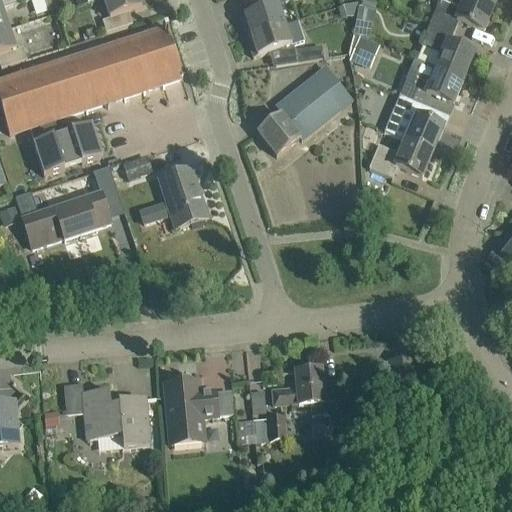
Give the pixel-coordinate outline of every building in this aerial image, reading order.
[(53,0),(44,0),(49,14),(57,11),(53,0)] [(104,0),(103,1),(110,21),(102,23),(106,35),(132,26),(128,15),(145,9),(141,0),(104,0)] [(267,0),(270,10),(240,20),(244,33),(248,31),(251,39),(285,27),(278,9),(302,0),(267,0)] [(359,0),(358,8),(373,14),(376,5),(364,0),(359,0)] [(430,26),(454,36),(458,25),(483,35),(494,10),(469,0),(441,0),(440,3),(430,26)] [(469,0),(494,10),(497,0),(469,0)] [(0,35),(9,32),(2,12),(0,12),(0,35)] [(285,27),(251,39),(253,47),(249,49),(253,61),(292,48),(292,47),(304,43),(299,24),(285,28),(285,27)] [(441,57),(435,71),(463,83),(474,57),(449,46),(454,36),(430,26),(421,49),(422,49),(441,57)] [(97,38),(95,31),(87,33),(89,41),(97,38)] [(9,32),(0,35),(0,67),(1,71),(27,62),(23,50),(16,53),(9,32)] [(167,34),(127,46),(0,87),(0,110),(9,138),(182,81),(167,34)] [(369,71),(380,47),(361,38),(349,62),(369,71)] [(322,49),(296,54),(298,66),(324,62),(322,49)] [(428,98),(453,108),(463,83),(435,71),(414,63),(409,76),(400,99),(423,109),(428,98)] [(287,113),(258,136),(276,160),(299,142),(301,144),(351,105),(325,71),(282,106),(287,113)] [(353,88),(358,90),(361,82),(352,78),(353,88)] [(411,130),(405,144),(433,156),(444,130),(419,119),(423,109),(400,99),(390,121),(411,130)] [(100,157),(104,156),(96,130),(91,132),(90,128),(73,134),(68,120),(28,132),(33,147),(32,148),(42,180),(63,173),(62,169),(79,164),(80,167),(101,161),(100,157)] [(433,156),(405,144),(400,157),(379,149),(369,172),(392,182),(397,171),(422,181),(433,156)] [(146,161),(123,168),(128,183),(151,175),(146,161)] [(175,233),(208,222),(191,172),(159,183),(175,233)] [(101,197),(39,217),(31,196),(15,201),(32,253),(63,242),(64,245),(97,234),(96,231),(111,227),(101,197)] [(19,223),(14,208),(0,213),(0,217),(4,229),(19,223)] [(142,227),(159,223),(156,208),(139,211),(142,227)] [(511,280),(511,246),(507,252),(499,246),(494,252),(511,265),(504,274),(511,280)] [(37,297),(33,285),(31,285),(30,281),(20,284),(26,301),(37,297)] [(387,365),(390,397),(415,394),(412,362),(387,365)] [(273,395),(274,409),(299,406),(299,408),(311,407),(312,420),(328,418),(341,417),(337,384),(323,385),(321,372),(295,374),(297,392),(273,395)] [(199,398),(197,386),(166,389),(171,449),(203,446),(201,422),(217,420),(215,396),(199,398)] [(264,394),(251,394),(252,416),(265,415),(264,394)] [(109,395),(83,397),(88,446),(122,442),(124,454),(148,451),(144,403),(118,406),(119,410),(111,410),(109,395)] [(14,408),(0,409),(0,450),(19,449),(14,408)] [(44,415),(45,428),(59,427),(58,414),(44,415)] [(328,418),(330,431),(342,429),(341,417),(328,418)] [(255,422),(258,447),(286,445),(284,420),(255,422)] [(258,447),(255,422),(239,424),(241,448),(258,447)]
